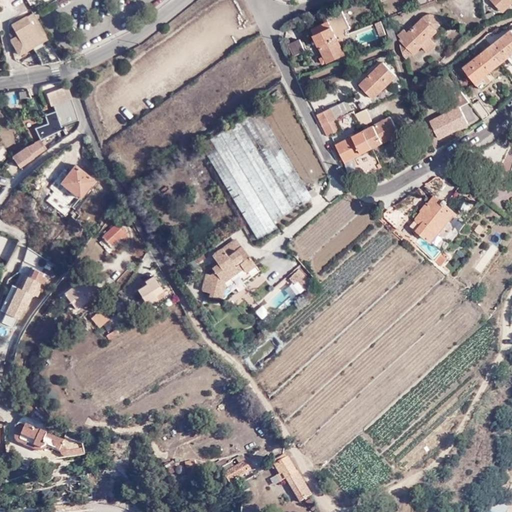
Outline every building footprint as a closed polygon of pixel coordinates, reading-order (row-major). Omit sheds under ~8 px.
[(511,0),(491,0),(503,12),(511,2),(511,0)] [(312,28),(324,56),(327,62),(327,63),(348,54),(346,49),(343,50),(339,41),(349,37),(347,30),(350,28),(343,11),(327,18),(327,21),(312,28)] [(495,18),(493,12),(486,15),(488,21),(495,18)] [(43,66),(62,62),(34,13),(12,25),(17,35),(11,40),(19,54),(33,47),(43,66)] [(400,46),(403,54),(406,58),(412,52),(414,54),(422,46),(427,51),(434,44),(430,38),(438,31),(436,29),(443,22),(438,17),(434,16),(430,15),(425,16),(421,21),(408,33),(404,30),(398,35),(400,41),(401,45),(400,46)] [(381,34),(386,32),(382,20),(377,23),(381,34)] [(400,41),(398,35),(395,28),(387,31),(390,43),(398,41),(400,46),(401,45),(400,41)] [(481,40),(500,64),(511,54),(511,30),(492,46),(484,37),(481,40)] [(305,50),(299,39),(289,43),(295,55),(305,50)] [(483,77),(500,64),(481,40),(476,43),(483,53),(464,68),(480,89),(488,83),(483,77)] [(373,98),(396,76),(383,62),(360,85),(373,98)] [(78,120),(67,84),(49,89),(53,101),(52,102),(55,112),(58,121),(59,126),(78,120)] [(462,91),(468,99),(471,96),(466,89),(462,91)] [(278,101),(284,97),(280,91),(274,95),(278,101)] [(453,101),(461,107),(467,98),(459,93),(453,101)] [(8,104),(25,101),(23,94),(4,97),(5,105),(8,104)] [(472,104),(484,119),(490,114),(480,100),(472,104)] [(25,107),(25,101),(8,104),(10,109),(25,107)] [(345,102),(317,115),(322,126),(337,120),(351,114),(345,102)] [(439,138),(469,123),(460,106),(430,122),(439,138)] [(312,199),(308,192),(258,108),(200,142),(257,238),(279,225),(276,220),(312,199)] [(58,121),(55,112),(49,113),(52,123),(58,121)] [(364,130),(372,148),(399,133),(390,117),(364,130)] [(337,120),(322,126),(327,136),(341,129),(337,120)] [(350,159),(372,148),(364,130),(336,145),(345,161),(350,159)] [(21,165),(48,146),(40,134),(13,153),(21,165)] [(354,167),(350,159),(345,161),(349,170),(354,167)] [(74,205),(93,181),(75,166),(61,183),(65,185),(59,193),(74,205)] [(471,191),(484,200),(492,188),(480,178),(471,191)] [(314,188),(308,192),(312,199),(318,195),(314,188)] [(32,203),(36,199),(25,190),(22,195),(32,203)] [(435,196),(429,203),(429,204),(424,212),(423,210),(416,219),(423,224),(418,229),(431,239),(446,221),(449,221),(456,212),(435,196)] [(394,225),(405,214),(397,205),(383,214),(394,225)] [(417,230),(418,229),(423,224),(416,219),(411,225),(417,230)] [(126,236),(126,232),(118,223),(102,237),(112,249),(126,236)] [(222,284),(220,281),(217,277),(237,263),(240,267),(242,270),(245,271),(255,264),(242,246),(228,256),(223,249),(218,250),(215,252),(212,255),(218,263),(212,267),(214,271),(210,274),(206,273),(202,287),(204,291),(210,292),(209,295),(219,298),(222,295),(222,284)] [(442,251),(434,261),(441,266),(449,256),(442,251)] [(27,276),(21,288),(38,295),(46,277),(42,275),(43,272),(21,263),(18,272),(27,276)] [(217,277),(220,281),(240,267),(237,263),(217,277)] [(309,283),(297,270),(289,277),(294,283),(297,280),(304,287),(309,283)] [(88,286),(94,282),(87,274),(82,279),(88,286)] [(153,294),(161,289),(153,276),(140,283),(143,286),(137,290),(145,303),(150,303),(153,301),(155,297),(153,294)] [(99,289),(94,282),(88,286),(82,279),(59,296),(64,302),(68,299),(74,307),(99,289)] [(38,295),(21,288),(18,295),(35,303),(38,295)] [(164,294),(161,289),(153,294),(155,297),(153,301),(164,294)] [(264,303),(255,307),(260,316),(269,312),(264,303)] [(99,327),(108,320),(101,311),(94,317),(92,319),(99,327)] [(66,453),(60,447),(63,441),(40,431),(44,423),(24,414),(14,426),(13,440),(18,445),(39,453),(48,448),(54,450),(64,460),(84,456),(82,450),(66,453)] [(273,461),(280,474),(282,473),(285,479),(289,477),(299,493),(295,495),(299,502),(312,495),(297,472),(296,472),(285,454),(273,461)] [(228,484),(251,470),(245,461),(222,475),(228,484)] [(282,473),(280,474),(277,476),(281,482),(285,479),(282,473)] [(289,477),(285,479),(295,495),(299,493),(289,477)]
